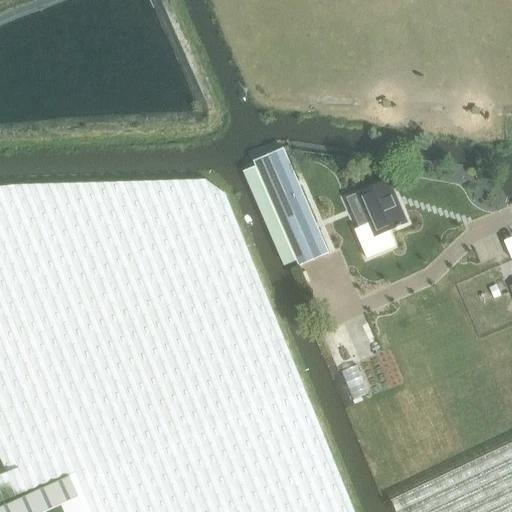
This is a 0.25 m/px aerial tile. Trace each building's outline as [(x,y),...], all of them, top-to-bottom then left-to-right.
[(253,162),(268,198),(297,266),(327,253),(298,185),(284,149),(253,162)] [(0,501),(66,473),(67,476),(83,511),(353,511),(225,195),(204,179),(30,185),(0,187),(0,460),(5,474),(0,475),(0,501)] [(359,228),(369,223),(374,235),(394,226),(395,228),(400,226),(399,224),(405,221),(398,204),(394,205),(383,181),(356,193),(346,197),(359,228)] [(511,511),(511,441),(389,500),(394,511),(511,511)] [(0,511),(83,511),(67,476),(0,506),(0,511)]
